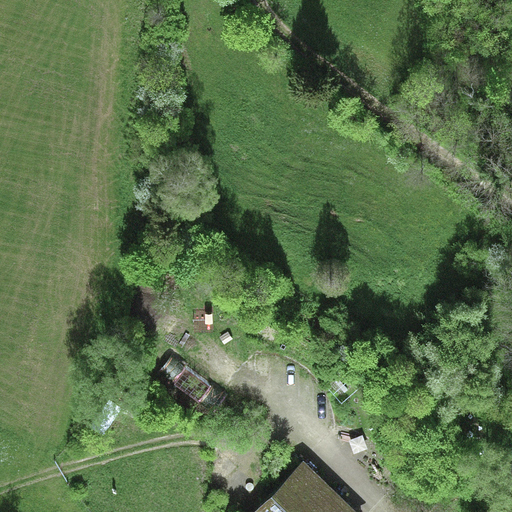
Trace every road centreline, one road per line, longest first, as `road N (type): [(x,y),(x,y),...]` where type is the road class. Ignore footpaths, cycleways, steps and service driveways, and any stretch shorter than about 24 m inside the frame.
road 1 (track): [(0,489),(175,439),(296,431),(320,443),(386,511)]
road 2 (track): [(511,203),(373,103),(260,0)]
